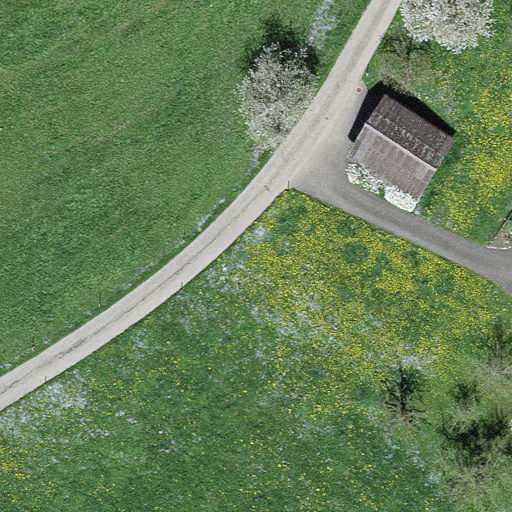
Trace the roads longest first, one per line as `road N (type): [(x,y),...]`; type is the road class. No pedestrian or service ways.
road 1 (unclassified): [(0,391),(99,331),(242,214),(318,119),(387,0)]
road 2 (track): [(289,158),(436,241),(511,263)]
